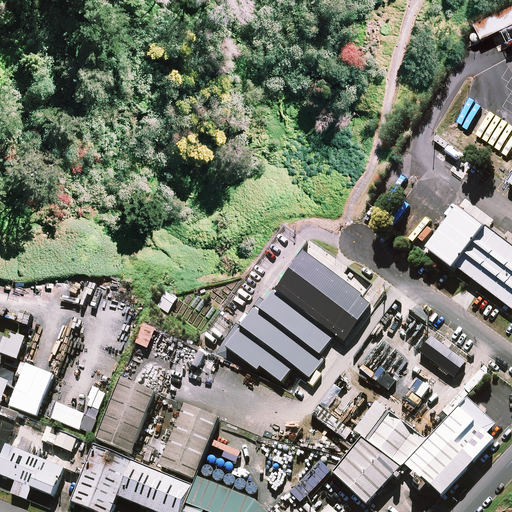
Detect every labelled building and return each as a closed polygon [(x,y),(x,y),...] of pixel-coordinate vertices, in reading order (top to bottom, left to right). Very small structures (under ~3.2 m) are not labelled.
[(511,10),(475,28),(483,43),(503,34),(511,29),(511,10)] [(511,29),(503,34),(509,48),(511,46),(511,29)] [(488,228),(458,206),(426,250),(456,272),(458,269),(488,228)] [(511,246),(488,228),(458,269),(477,283),(511,309),(511,246)] [(334,336),(272,293),(230,353),(298,385),(334,336)] [(176,301),(166,294),(160,303),(170,309),(176,301)] [(362,314),(350,305),(331,331),(343,339),(362,314)] [(25,341),(7,335),(0,355),(19,361),(25,341)] [(433,359),(414,346),(386,385),(406,399),(433,359)] [(433,359),(406,399),(422,410),(456,360),(440,349),(433,359)] [(0,405),(9,380),(0,377),(0,405)] [(117,383),(95,443),(129,455),(152,395),(117,383)] [(468,392),(424,441),(403,463),(439,496),(496,433),(489,427),(497,418),(468,392)] [(161,467),(194,479),(197,472),(217,418),(184,405),(161,467)] [(424,441),(389,409),(334,470),(369,502),(403,463),(424,441)] [(77,440),(60,433),(55,446),(72,453),(77,440)] [(64,464),(7,443),(0,461),(0,472),(54,492),(64,464)] [(95,443),(73,501),(102,511),(111,511),(118,496),(132,457),(129,455),(95,443)] [(161,467),(132,457),(118,496),(161,511),(181,511),(194,479),(161,467)] [(197,472),(194,479),(181,511),(202,511),(205,506),(221,511),(275,511),(258,495),(197,472)]
